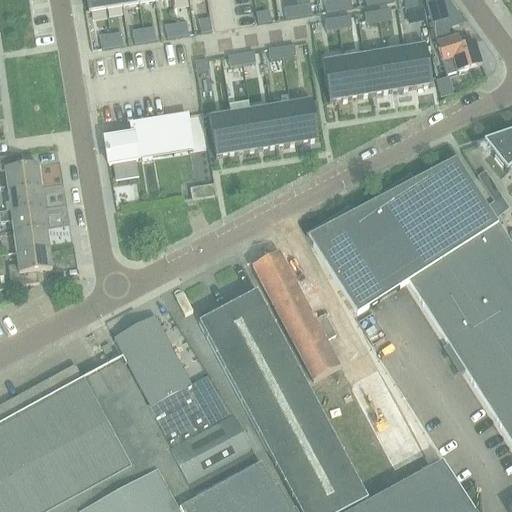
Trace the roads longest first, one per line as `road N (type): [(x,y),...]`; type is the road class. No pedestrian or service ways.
road 1 (residential): [(124,290),(511,90)]
road 2 (residential): [(124,290),(95,216),(58,0)]
road 3 (residential): [(0,359),(124,290)]
